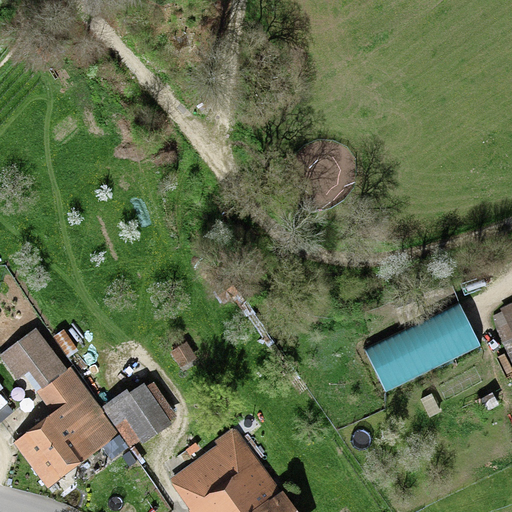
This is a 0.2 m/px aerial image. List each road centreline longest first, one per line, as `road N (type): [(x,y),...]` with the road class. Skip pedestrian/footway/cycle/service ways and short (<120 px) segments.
road 1 (unclassified): [(511,230),(410,256),(345,259),(304,250),(271,230),(214,165)]
road 2 (unclassified): [(214,165),(74,0)]
road 3 (unclassified): [(238,0),(214,165)]
